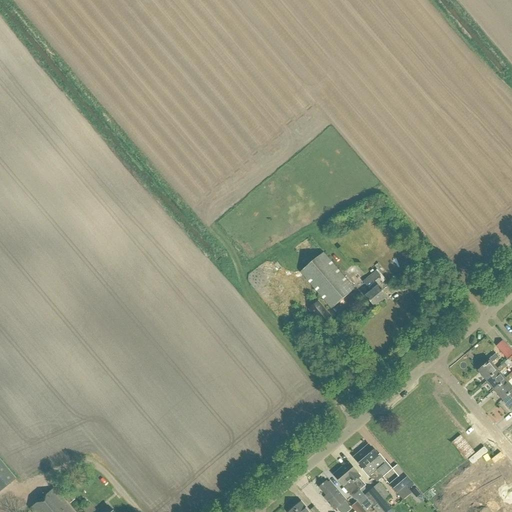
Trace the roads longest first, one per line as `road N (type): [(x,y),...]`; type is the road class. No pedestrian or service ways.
road 1 (residential): [(253,511),(432,359)]
road 2 (residential): [(511,453),(432,359)]
